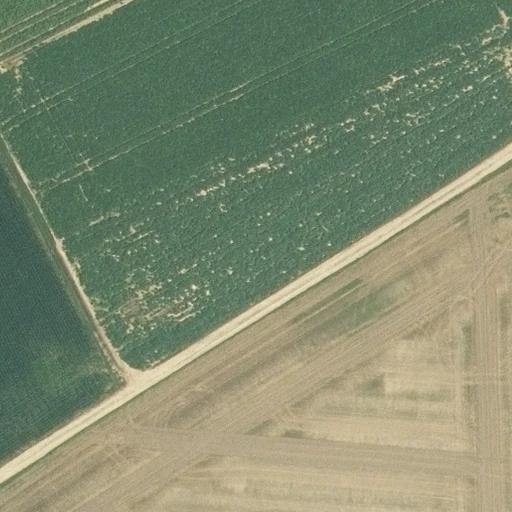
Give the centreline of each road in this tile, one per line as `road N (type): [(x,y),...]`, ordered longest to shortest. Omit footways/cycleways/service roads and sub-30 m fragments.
road 1 (track): [(511,158),(0,482)]
road 2 (track): [(137,389),(0,128)]
